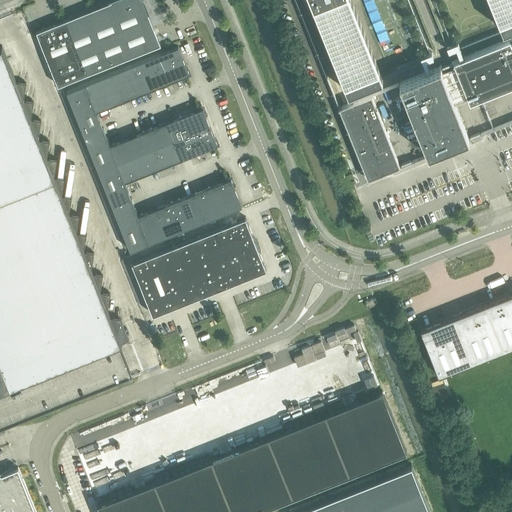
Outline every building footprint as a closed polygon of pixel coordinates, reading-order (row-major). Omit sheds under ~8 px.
[(108,0),(109,0),(110,0),(111,1),(37,31),(58,85),(161,44),(149,13),(150,13),(151,14),(146,1),(146,0),(145,0),(108,0)] [(511,0),(312,0),(348,90),(382,77),(351,0),(491,0),(503,28),(511,24),(511,0)] [(511,43),(510,38),(454,61),(455,65),(457,70),(466,92),(468,97),(470,102),(511,85),(511,43)] [(0,426),(133,374),(121,343),(129,339),(120,317),(110,316),(108,309),(110,292),(100,291),(103,274),(93,272),(91,269),(94,252),(84,250),(87,233),(77,232),(79,214),(69,213),(72,196),(62,194),(64,177),(54,176),(57,159),(47,157),(49,140),(40,139),(39,136),(41,119),(31,118),(34,101),(24,99),(26,82),(16,81),(2,45),(0,45),(0,426)] [(97,110),(185,75),(188,69),(178,45),(67,90),(131,250),(242,205),(233,182),(227,179),(139,214),(125,181),(213,146),(216,139),(205,111),(198,108),(111,144),(97,110)] [(440,66),(399,82),(428,154),(469,138),(455,102),(468,97),(466,92),(453,97),(444,75),(457,70),(455,65),(442,70),(440,66)] [(371,93),(339,106),(368,178),(400,166),(371,93)] [(246,216),(200,234),(211,260),(233,251),(256,242),(246,216)] [(211,260),(200,234),(132,261),(153,313),(221,286),(211,260)] [(267,268),(256,242),(233,251),(244,277),(267,268)] [(233,251),(211,260),(221,286),(244,277),(233,251)] [(511,292),(486,303),(504,349),(511,345),(511,292)] [(365,301),(367,307),(377,303),(375,297),(365,301)] [(486,303),(453,315),(471,362),(504,349),(486,303)] [(453,315),(421,328),(421,329),(439,374),(471,362),(453,315)] [(441,377),(430,381),(431,386),(443,382),(441,377)] [(382,389),(287,427),(99,505),(101,511),(251,511),(407,450),(382,389)] [(447,393),(435,397),(437,401),(448,397),(447,393)] [(431,511),(412,463),(291,511),(431,511)] [(0,511),(36,511),(18,466),(0,473),(0,511)]
